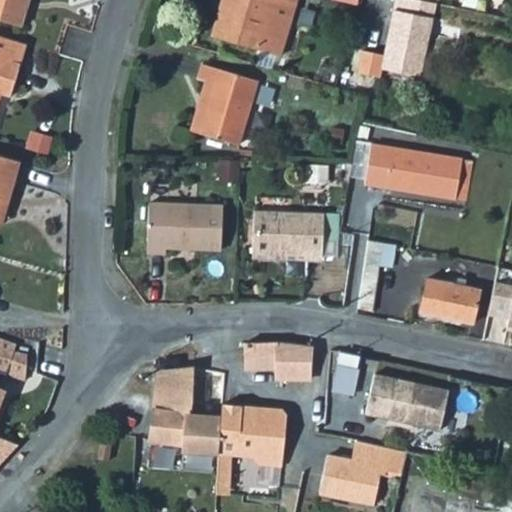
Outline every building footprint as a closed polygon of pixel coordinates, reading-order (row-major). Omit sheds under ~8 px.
[(0,0),(0,18),(20,24),(26,0),(0,0)] [(213,30),(280,50),(295,0),(226,0),(223,10),(219,9),(213,30)] [(421,70),(435,0),(404,0),(404,5),(393,2),(383,48),(362,44),(357,65),(380,70),(382,62),(421,70)] [(0,92),(9,96),(25,41),(0,34),(0,92)] [(199,129),(239,141),(258,75),(204,59),(201,74),(213,78),(199,129)] [(426,176),(439,179),(444,151),(373,139),(368,165),(426,176)] [(458,182),(462,154),(444,151),(439,179),(458,182)] [(0,220),(2,221),(20,160),(0,154),(0,220)] [(366,179),(423,188),(426,176),(368,165),(366,179)] [(439,179),(426,176),(423,188),(455,194),(458,182),(439,179)] [(168,246),(224,247),(225,203),(150,201),(149,251),(168,253),(168,246)] [(308,256),(325,257),(326,208),(256,207),(255,250),(308,252),(308,256)] [(382,237),(368,235),(358,300),(372,302),(382,237)] [(419,305),(473,317),(481,283),(427,270),(419,305)] [(511,278),(496,275),(488,307),(509,312),(508,318),(511,318),(511,278)] [(16,338),(0,331),(0,366),(22,374),(28,348),(15,345),(16,338)] [(312,338),(246,335),(246,363),(277,363),(277,372),(309,374),(312,338)] [(322,354),(334,357),(337,344),(324,341),(322,354)] [(218,447),(222,412),(217,411),(218,393),(223,393),(224,376),(211,375),(212,364),(192,362),(160,366),(149,434),(186,435),(185,443),(218,447)] [(450,386),(375,368),(366,408),(440,427),(450,386)] [(261,456),(284,458),(284,456),(288,405),(283,400),(223,396),(222,412),(218,447),(216,474),(230,475),(233,447),(257,448),(261,456)] [(0,458),(4,454),(16,439),(0,432),(0,458)] [(328,455),(320,493),(375,505),(381,475),(399,478),(405,449),(356,439),(352,460),(328,455)]
